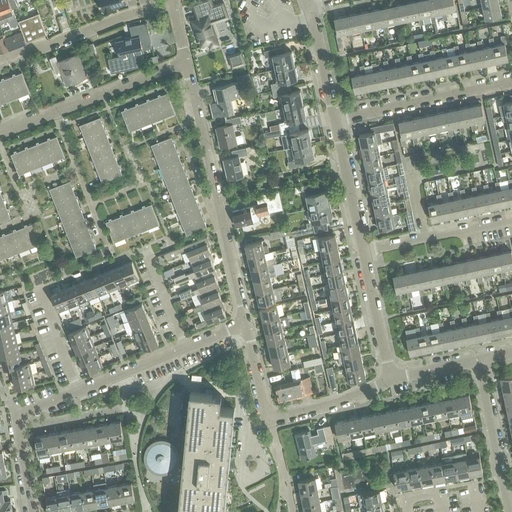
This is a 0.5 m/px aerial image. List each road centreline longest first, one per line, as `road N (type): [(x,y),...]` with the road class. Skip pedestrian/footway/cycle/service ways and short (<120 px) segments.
road 1 (residential): [(184,348),(146,249),(38,290),(79,392)]
road 2 (residential): [(246,325),(185,62)]
road 3 (residential): [(0,134),(185,62)]
road 4 (residential): [(333,117),(511,80)]
road 5 (residential): [(0,61),(172,4)]
road 6 (residential): [(508,511),(477,360)]
road 7 (residential): [(362,252),(511,220)]
road 8 (residential): [(362,252),(333,117)]
road 9 (residential): [(389,380),(362,252)]
road 10 (residential): [(269,420),(389,380)]
